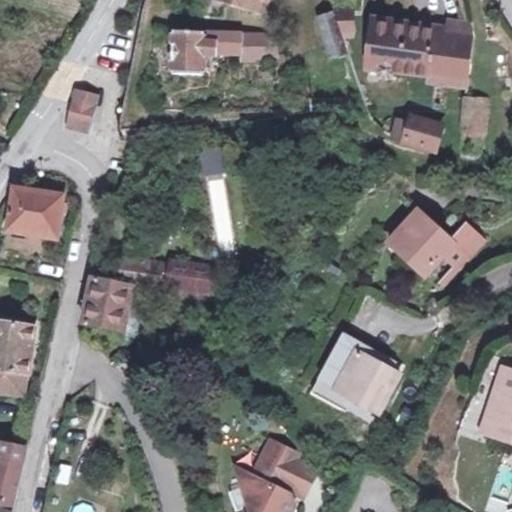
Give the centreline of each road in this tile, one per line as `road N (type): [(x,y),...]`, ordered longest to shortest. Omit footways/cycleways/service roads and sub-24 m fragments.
road 1 (track): [(116,115),(323,114),(423,164),(511,167)]
road 2 (tertiary): [(64,354),(96,185),(71,155),(29,140)]
road 3 (residential): [(64,354),(116,376),(172,511)]
road 4 (track): [(87,170),(116,115),(134,0)]
road 5 (tertiary): [(29,140),(115,0)]
road 6 (tertiary): [(26,511),(64,354)]
